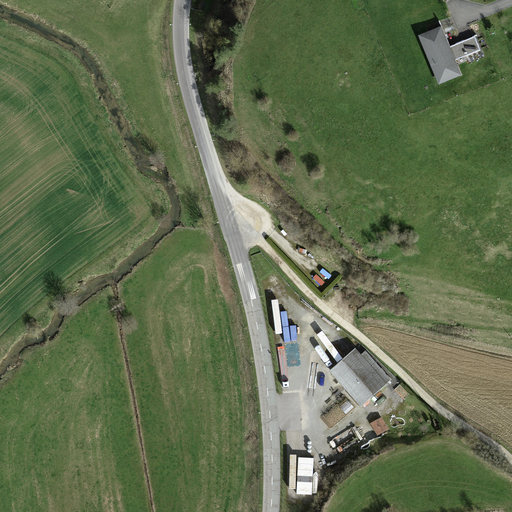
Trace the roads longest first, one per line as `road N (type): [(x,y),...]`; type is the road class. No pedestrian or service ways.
road 1 (tertiary): [(269,511),(265,380),(182,63),(181,0)]
road 2 (track): [(226,222),(263,246),(432,404),(511,461)]
